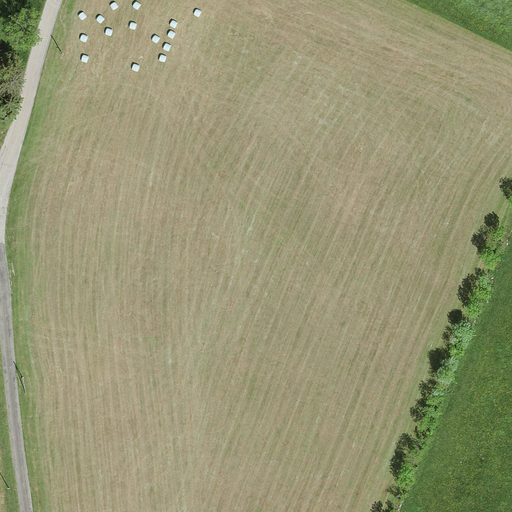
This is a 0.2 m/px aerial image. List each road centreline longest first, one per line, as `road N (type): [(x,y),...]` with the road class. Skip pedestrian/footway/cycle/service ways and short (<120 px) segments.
road 1 (residential): [(0,320),(29,511)]
road 2 (unclassified): [(0,178),(58,0)]
